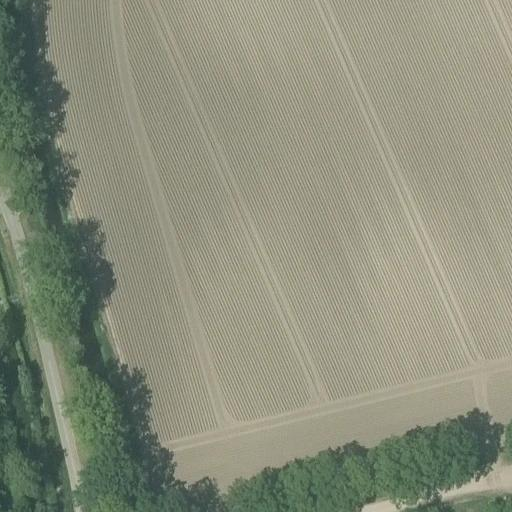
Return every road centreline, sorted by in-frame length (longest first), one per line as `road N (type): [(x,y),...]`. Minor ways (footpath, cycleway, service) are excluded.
road 1 (unclassified): [(84,511),(19,217),(0,174)]
road 2 (unclassified): [(373,511),(511,476)]
